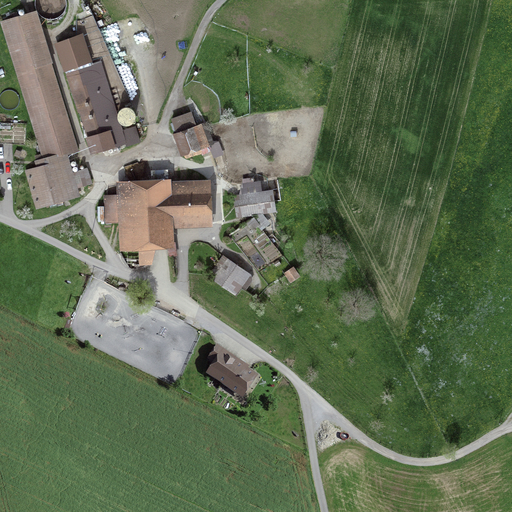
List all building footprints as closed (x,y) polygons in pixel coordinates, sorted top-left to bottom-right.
[(39,0),(39,4),(41,11),(47,16),(54,18),(61,16),(67,11),(70,4),(69,0),(39,0)] [(50,61),(41,63),(26,14),(2,22),(44,159),(67,152),(78,149),(50,61)] [(54,42),(63,71),(91,62),(82,33),(54,42)] [(139,138),(136,127),(121,132),(100,63),(66,74),(71,89),(72,89),(92,153),(139,138)] [(135,119),(135,114),(133,110),(129,108),(125,107),(121,109),(118,113),(118,117),(120,122),(123,124),(128,125),(132,123),(135,119)] [(201,153),(199,145),(207,142),(201,125),(177,133),(186,158),(201,153)] [(211,142),(214,156),(224,153),(221,140),(211,142)] [(85,169),(73,173),(67,152),(44,159),(37,161),(38,168),(26,171),(37,207),(79,195),(77,187),(89,184),(85,169)] [(173,224),(173,221),(207,219),(205,181),(189,182),(189,188),(120,191),(120,199),(105,200),(107,221),(122,220),(123,246),(144,245),(144,255),(170,254),(169,224),(173,224)] [(237,203),(239,216),(272,210),(269,191),(241,196),(242,202),(237,203)] [(257,299),(239,287),(248,275),(223,258),(210,276),(235,293),(230,300),(247,312),(257,299)] [(286,273),(290,279),(297,275),(293,269),(286,273)] [(243,383),(246,385),(253,376),(242,368),(244,365),(221,349),(213,361),(221,366),(215,375),(238,391),(243,383)]
